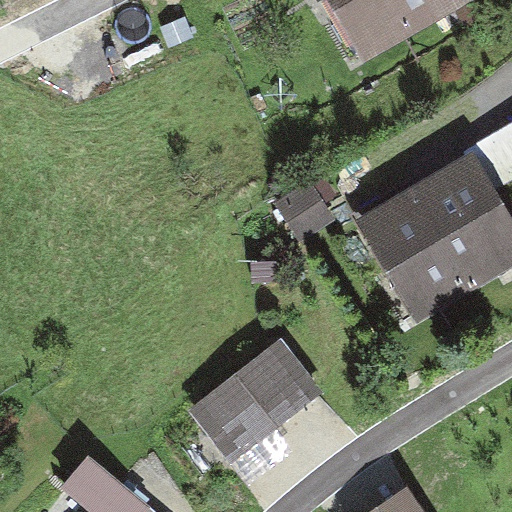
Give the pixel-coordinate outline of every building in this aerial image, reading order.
[(334,0),(359,47),(448,0),(334,0)] [(369,221),(423,311),(511,258),(511,229),(471,161),(369,221)] [(290,225),(310,247),(336,224),(316,202),(290,225)] [(282,348),(201,410),(232,451),(313,389),(282,348)] [(97,511),(151,511),(89,460),(69,484),(100,509),(97,511)] [(418,511),(407,494),(379,511),(418,511)]
